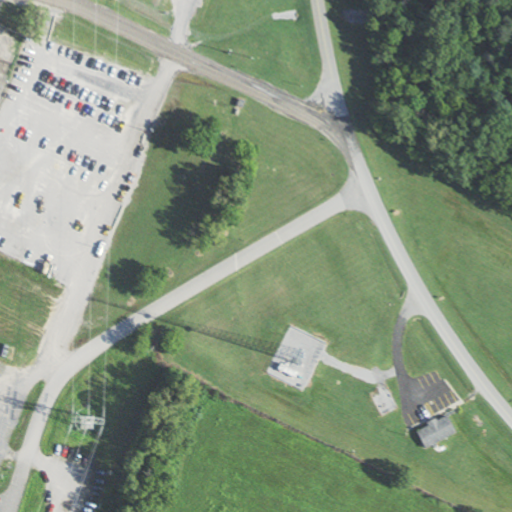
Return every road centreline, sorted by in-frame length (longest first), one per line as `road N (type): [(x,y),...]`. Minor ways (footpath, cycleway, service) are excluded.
road 1 (residential): [(365,193),(60,371),(0,508)]
road 2 (residential): [(511,413),(447,329),(365,193),(341,118),(320,0)]
road 3 (residential): [(341,118),(31,0)]
